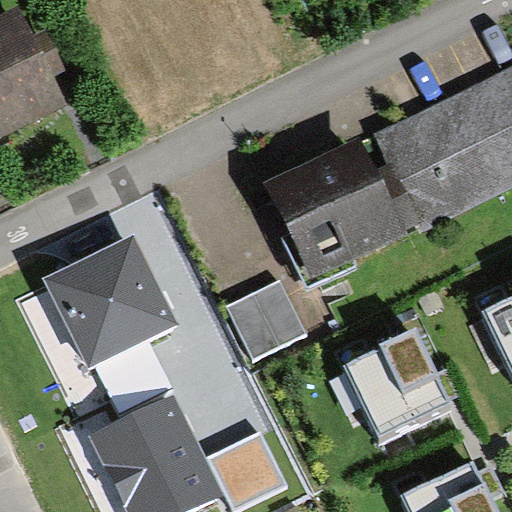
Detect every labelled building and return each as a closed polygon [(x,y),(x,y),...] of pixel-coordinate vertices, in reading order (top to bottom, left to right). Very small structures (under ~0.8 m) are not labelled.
[(33,33),(22,8),(0,18),(0,137),(65,107),(50,76),(64,69),(45,28),(33,33)] [(511,186),(511,69),(377,136),(424,230),(511,186)] [(409,227),(368,143),(269,192),(310,276),(409,227)] [(178,325),(132,234),(44,278),(88,368),(97,364),(150,339),(178,325)] [(281,285),(229,310),(254,363),(307,337),(281,285)] [(511,301),(484,315),(511,372),(511,301)] [(150,339),(97,364),(119,410),(172,386),(150,339)] [(420,340),(349,373),(382,443),(453,411),(420,340)] [(187,511),(223,495),(176,398),(91,438),(126,511),(187,511)] [(262,432),(210,457),(235,510),(287,485),(262,432)] [(493,511),(475,472),(404,504),(407,511),(493,511)]
